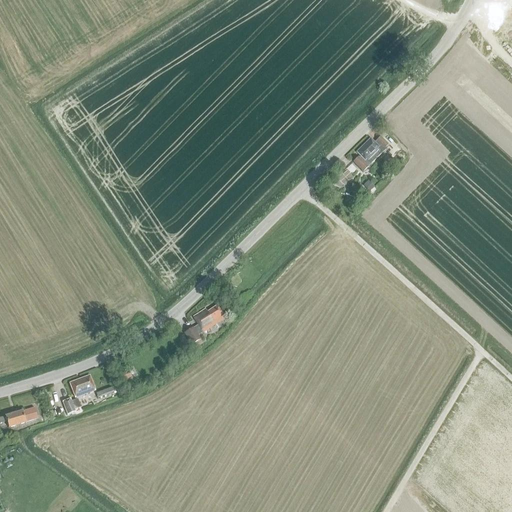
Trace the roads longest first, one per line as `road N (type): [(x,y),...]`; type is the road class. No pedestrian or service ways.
road 1 (tertiary): [(0,392),(85,365),(170,316),(415,76),(471,0)]
road 2 (track): [(302,188),(511,378)]
road 3 (track): [(481,350),(386,511)]
